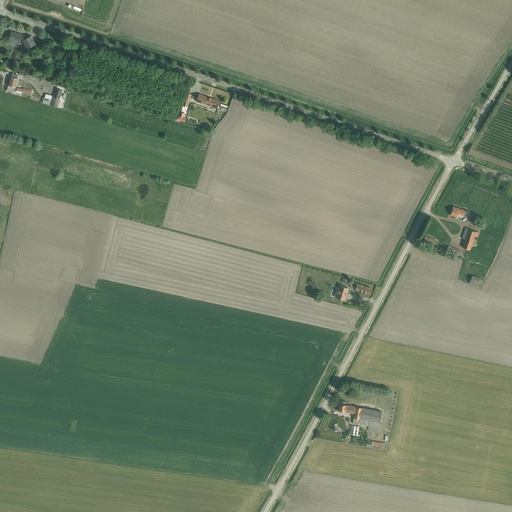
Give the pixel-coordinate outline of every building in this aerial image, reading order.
[(8,40),(20,44),(21,39),(23,39),(27,48),(26,48),(35,44),(32,38),(24,36),(24,35),(22,35),(11,31),(8,40)] [(10,77),(6,91),(10,92),(12,86),(15,87),(17,79),(10,77)] [(30,96),(32,91),(23,88),(22,89),(17,88),(16,91),(22,92),(21,94),(30,96)] [(62,90),(55,89),(53,100),(44,98),(42,103),(57,107),(62,90)] [(187,92),(182,105),(187,107),(191,94),(187,92)] [(217,108),(219,101),(199,94),(196,101),(217,108)] [(70,106),(69,111),(89,116),(90,111),(70,106)] [(180,112),(177,120),(184,122),(186,118),(183,117),(184,113),(180,112)] [(453,206),(450,215),(456,217),(457,213),(465,216),(465,217),(471,219),(473,213),(465,211),(453,206)] [(470,250),(474,236),(477,237),(479,232),(465,228),(462,238),(465,239),(462,247),(470,250)] [(435,241),(435,239),(425,236),(423,241),(436,246),(437,242),(435,241)] [(472,276),(469,283),(480,287),(482,280),(472,276)] [(352,286),(351,288),(359,290),(370,294),(372,288),(353,282),(352,286)] [(337,287),(336,292),(337,293),(336,297),(344,300),(348,288),(340,285),(339,288),(337,287)] [(382,411),(371,409),(339,403),(338,410),(354,414),(352,423),(368,426),(368,430),(378,432),(382,411)]
